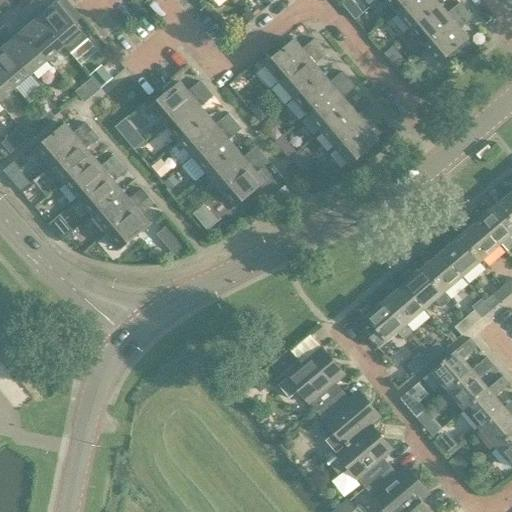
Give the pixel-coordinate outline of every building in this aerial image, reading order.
[(33,0),(28,5),(64,48),(71,55),(88,41),(57,4),(47,12),(37,0),(33,0)] [(385,0),(397,14),(413,0),(385,0)] [(413,0),(397,14),(411,30),(439,6),(433,0),(413,0)] [(439,6),(411,30),(425,47),(466,11),(459,3),(446,14),(439,6)] [(28,5),(20,11),(21,12),(32,25),(23,32),(48,62),(64,48),(28,5)] [(466,11),(425,47),(440,64),(468,40),(460,30),(473,19),(466,11)] [(3,26),(0,28),(0,39),(31,75),(48,62),(23,32),(14,40),(4,27),(3,26)] [(0,71),(15,90),(31,75),(0,39),(0,71)] [(266,65),(280,82),(322,47),(315,39),(302,50),(295,41),(266,65)] [(322,47),(280,82),(294,98),(322,74),(316,66),(328,55),(322,47)] [(114,57),(106,64),(115,75),(124,68),(120,64),(120,63),(114,57)] [(0,102),(15,90),(0,71),(0,102)] [(322,74),(294,98),(308,115),(349,80),(343,73),(330,83),(322,74)] [(349,80),(308,115),(322,132),(351,108),(343,99),(356,88),(349,80)] [(151,108),(165,125),(206,90),(200,82),(187,93),(179,83),(151,108)] [(206,90),(165,125),(180,142),(208,118),(200,108),(213,98),(206,90)] [(351,108),(322,132),(336,148),(377,113),(371,105),(358,116),(351,108)] [(377,113),(336,148),(351,165),(379,141),(371,131),(383,121),(377,113)] [(208,118),(180,142),(194,158),(234,123),(228,115),(215,126),(208,118)] [(234,123),(194,158),(208,174),(236,150),(228,141),(241,130),(234,123)] [(36,149),(51,166),(93,132),(87,124),(74,135),(65,124),(36,149)] [(93,132),(51,166),(65,182),(94,159),(87,150),(99,139),(93,132)] [(236,150),(208,174),(222,191),(262,156),(256,148),(243,159),(236,150)] [(94,159),(65,182),(79,199),(121,165),(114,156),(101,167),(94,159)] [(262,156),(222,191),(236,208),(264,184),(256,174),(269,163),(262,156)] [(121,165),(79,199),(93,216),(122,191),(115,183),(127,172),(121,165)] [(284,185),(274,194),(284,206),(294,198),(284,185)] [(122,191),(93,216),(106,232),(148,197),(142,190),(130,200),(122,191)] [(511,192),(497,206),(511,222),(511,192)] [(148,197),(106,232),(121,250),(150,225),(142,215),(155,205),(148,197)] [(511,222),(497,206),(478,222),(500,247),(511,236),(511,222)] [(478,222),(459,238),(480,263),(500,247),(478,222)] [(57,233),(62,240),(63,239),(73,231),(67,225),(57,233)] [(459,238),(441,253),(462,279),(480,263),(459,238)] [(441,253),(421,270),(443,295),(462,279),(441,253)] [(421,270),(403,286),(424,311),(443,295),(421,270)] [(511,278),(511,279),(501,287),(509,296),(511,293),(511,278)] [(403,286),(384,302),(405,327),(424,311),(403,286)] [(492,295),(499,304),(502,302),(509,296),(501,287),(492,295)] [(367,321),(360,328),(378,350),(386,343),(398,333),(404,340),(411,333),(405,327),(384,302),(364,318),(367,321)] [(474,311),(464,320),(471,328),(481,320),(474,311)] [(454,328),(462,336),(471,328),(464,320),(454,328)] [(286,378),(277,385),(289,399),(298,392),(316,413),(338,394),(342,390),(335,382),(344,374),(322,348),(310,334),(290,351),(302,365),(286,379),(286,378)] [(470,339),(430,373),(447,393),(472,372),(472,371),(462,360),(477,347),(470,339)] [(426,352),(434,360),(443,352),(436,344),(426,352)] [(406,367),(414,378),(434,360),(426,352),(417,360),(416,359),(406,367)] [(472,372),(447,393),(463,412),(487,390),(478,379),(493,366),(487,358),(472,371),(472,372)] [(487,390),(463,412),(479,430),(504,409),(503,409),(494,398),(509,385),(503,377),(487,390)] [(338,394),(316,413),(333,433),(324,441),(334,453),(335,454),(368,425),(369,426),(379,418),(357,392),(349,399),(345,402),(338,394)] [(504,409),(479,430),(494,449),(511,433),(511,419),(510,417),(511,415),(511,401),(503,409),(504,409)] [(334,453),(325,461),(338,475),(347,468),(364,489),(387,470),(379,460),(390,451),(369,426),(368,425),(335,454),(334,453)] [(511,433),(494,449),(511,468),(511,467),(511,433)] [(387,470),(364,489),(382,509),(378,511),(429,511),(420,502),(428,495),(405,468),(393,478),(387,470)]
